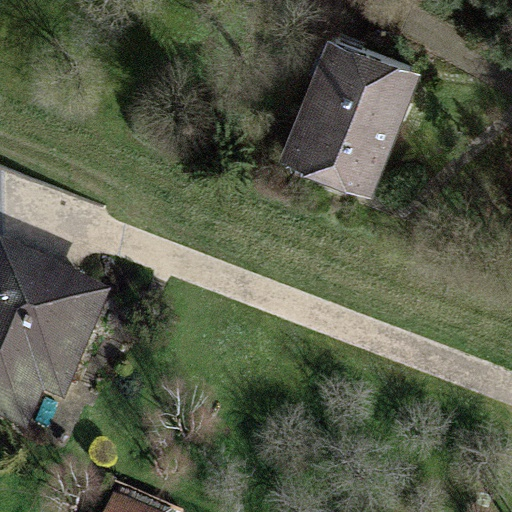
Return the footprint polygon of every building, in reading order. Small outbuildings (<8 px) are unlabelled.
[(285,150),(365,181),(381,141),(373,138),(387,104),(395,107),(411,66),(331,34),(285,150)] [(373,138),(381,141),(395,107),(387,104),(373,138)] [(0,259),(0,414),(22,424),(39,385),(46,369),(65,378),(97,302),(0,259)] [(58,393),(65,378),(46,369),(39,385),(58,393)] [(137,511),(112,501),(107,511),(137,511)]
